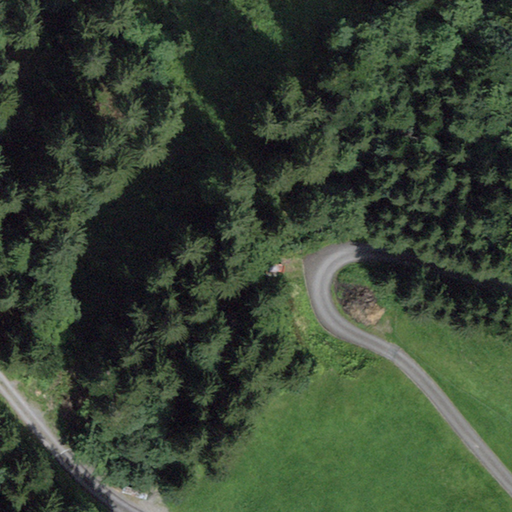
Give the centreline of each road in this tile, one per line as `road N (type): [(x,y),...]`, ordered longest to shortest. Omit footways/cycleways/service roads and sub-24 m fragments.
road 1 (track): [(511,291),(365,247),(329,251),(317,281),(324,305),(391,349),(511,486)]
road 2 (track): [(147,511),(106,489),(55,443),(0,372)]
